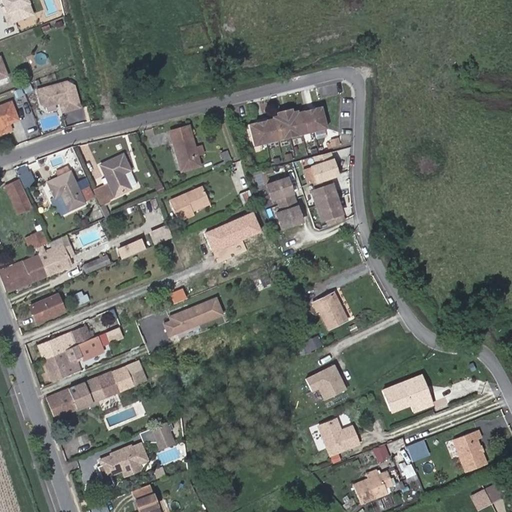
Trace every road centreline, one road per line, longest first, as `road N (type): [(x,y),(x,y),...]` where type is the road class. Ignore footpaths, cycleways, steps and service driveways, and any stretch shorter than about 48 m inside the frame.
road 1 (residential): [(0,162),(107,121),(351,56),(370,73),(364,189),(382,242),(429,334),(497,355),(511,381)]
road 2 (tertiary): [(73,511),(0,299)]
